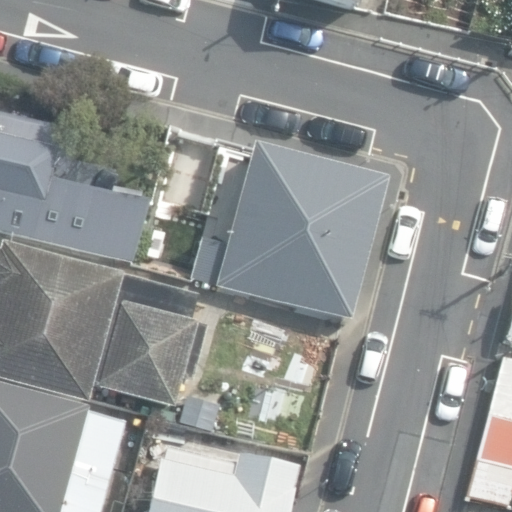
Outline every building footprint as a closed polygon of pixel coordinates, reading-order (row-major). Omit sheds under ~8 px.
[(300,0),(353,13),(356,0),(300,0)] [(0,233),(29,240),(38,209),(39,204),(42,205),(50,173),(67,177),(78,133),(0,113),(0,233)] [(191,280),(348,323),(385,184),(252,148),(222,261),(198,254),(191,280)] [(60,214),(38,209),(29,240),(131,265),(146,207),(115,199),(109,224),(60,212),(60,214)] [(88,388),(170,410),(177,382),(189,385),(203,330),(188,326),(194,301),(0,250),(0,383),(84,405),(88,388)] [(511,361),(498,358),(496,367),(463,501),(505,511),(511,484),(511,361)] [(0,511),(63,511),(64,509),(77,511),(93,511),(118,419),(0,388),(0,511)] [(177,424),(210,432),(215,407),(183,400),(177,424)] [(232,465),(164,449),(161,462),(156,461),(144,511),(282,511),(292,472),(234,458),(232,465)]
